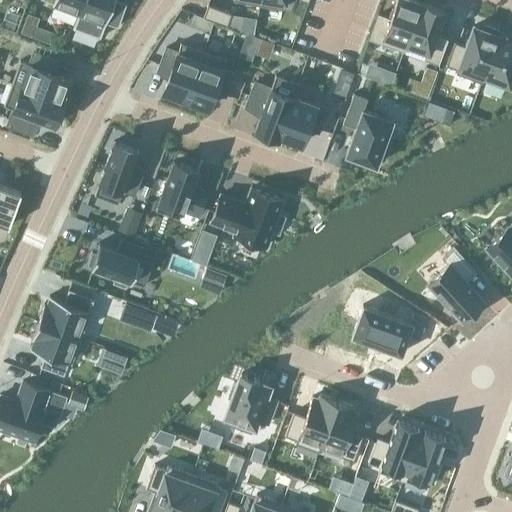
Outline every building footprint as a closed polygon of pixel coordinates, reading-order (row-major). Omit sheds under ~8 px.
[(45,0),(53,2),(52,5),(78,14),(79,14),(83,0),(45,0)] [(78,14),(73,27),(100,38),(106,22),(118,26),(127,3),(119,0),(83,0),(79,14),(78,14)] [(260,0),(260,5),(283,9),(284,0),(260,0)] [(378,14),(370,38),(405,51),(408,44),(407,43),(421,3),(412,0),(396,0),(394,8),(393,8),(393,9),(394,9),(392,13),(391,14),(392,14),(390,19),(378,14)] [(405,51),(404,53),(424,61),(425,58),(438,63),(447,39),(435,35),(437,31),(437,30),(438,26),(439,26),(439,25),(444,11),(422,3),(422,4),(421,3),(407,43),(408,44),(405,51)] [(208,4),(203,16),(227,25),(231,13),(208,4)] [(455,41),(446,65),(458,69),(456,73),(482,83),(483,79),(482,79),(500,30),(483,24),(482,29),(473,26),(466,46),(455,41)] [(511,34),(500,30),(482,79),(483,79),(511,89),(511,34)] [(166,47),(158,70),(169,74),(163,91),(185,99),(203,51),(181,42),(177,51),(166,47)] [(203,51),(185,99),(208,108),(214,91),(225,95),(234,72),(222,68),(225,59),(203,51)] [(20,60),(12,83),(63,101),(63,100),(61,100),(69,78),(52,72),(56,61),(33,52),(29,64),(20,60)] [(255,82),(246,107),(262,112),(260,118),(255,129),(260,131),(259,134),(273,139),(274,136),(278,138),(293,96),(294,96),(299,83),(276,74),(271,88),(255,82)] [(12,83),(4,105),(13,109),(7,124),(32,133),(38,118),(55,124),(63,101),(12,83)] [(354,93),(343,123),(355,127),(346,153),(356,157),(356,158),(376,165),(378,158),(383,160),(390,141),(385,139),(392,120),(364,109),(368,98),(354,93)] [(293,96),(278,138),(279,138),(280,136),(301,144),(305,132),(307,127),(318,131),(327,108),(294,96),(293,96)] [(114,141),(94,195),(118,203),(123,190),(134,194),(142,171),(131,167),(137,150),(114,141)] [(160,198),(156,210),(179,218),(182,209),(198,215),(207,192),(191,186),(193,181),(197,169),(192,168),(193,167),(192,167),(191,167),(186,165),(185,164),(185,165),(179,163),(180,162),(178,162),(178,163),(174,161),(172,164),(171,165),(172,165),(171,169),(170,169),(169,170),(170,171),(165,184),(164,184),(164,185),(165,186),(161,196),(160,196),(159,197),(160,198)] [(21,192),(0,184),(0,222),(9,226),(21,192)] [(221,193),(211,221),(235,230),(234,234),(266,246),(271,231),(279,233),(285,217),(277,214),(283,199),(251,187),(245,203),(221,193)] [(511,222),(485,247),(511,276),(511,222)] [(87,265),(112,274),(109,281),(126,287),(129,280),(130,280),(130,281),(131,281),(144,286),(153,262),(140,257),(144,246),(121,238),(117,249),(100,243),(101,243),(99,242),(99,244),(96,252),(92,251),(87,265)] [(462,321),(484,301),(465,279),(475,270),(453,247),(442,257),(448,263),(427,283),(462,321)] [(64,301),(50,295),(46,304),(44,303),(38,321),(80,337),(90,310),(88,309),(92,297),(68,289),(64,301)] [(427,315),(414,310),(410,322),(363,304),(352,335),(401,352),(407,335),(418,339),(427,315)] [(80,337),(38,321),(31,339),(33,340),(30,349),(44,354),(40,366),(64,375),(68,363),(70,363),(80,337)] [(232,398),(223,422),(251,433),(257,419),(269,423),(277,399),(265,395),(269,386),(259,382),(260,380),(255,378),(254,378),(246,375),(247,375),(246,375),(241,373),(237,383),(234,382),(228,397),(232,398)] [(0,427),(33,440),(40,421),(55,427),(66,397),(23,381),(16,400),(1,394),(0,396),(0,427)] [(294,412),(285,435),(297,439),(295,443),(319,452),(320,448),(319,448),(337,400),(321,394),(319,398),(313,396),(305,416),(294,412)] [(337,400),(319,448),(320,448),(353,460),(362,437),(350,432),(358,413),(351,410),(353,406),(337,400)] [(377,439),(369,463),(380,467),(379,471),(402,479),(420,432),(417,431),(418,427),(397,420),(389,443),(377,439)] [(160,428),(153,438),(154,439),(170,445),(175,433),(162,429),(160,428)] [(201,428),(197,440),(218,447),(222,436),(201,428)] [(420,432),(402,479),(426,488),(430,477),(433,478),(438,465),(435,464),(445,437),(423,429),(422,433),(420,432)] [(254,447),(250,458),(261,463),(265,451),(254,447)] [(154,464),(146,487),(158,492),(150,511),(178,511),(192,473),(168,464),(166,468),(154,464)] [(192,473),(178,511),(206,511),(207,510),(212,511),(219,511),(227,490),(216,486),(217,482),(192,473)] [(257,494),(250,511),(278,511),(282,503),(257,494)] [(395,499),(391,511),(393,511),(417,511),(419,508),(395,499)] [(228,501),(223,511),(237,511),(240,505),(228,501)] [(282,503),(278,511),(306,511),(282,503)]
